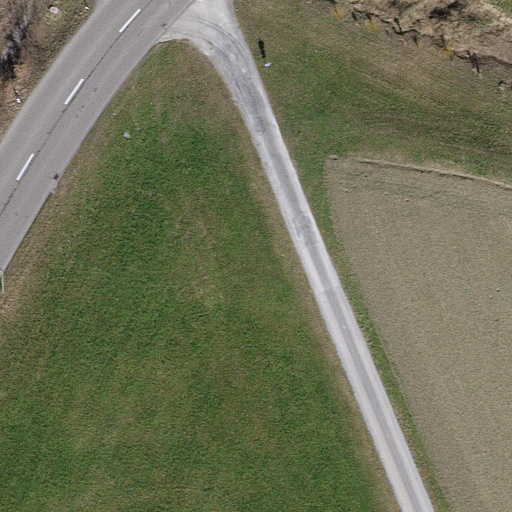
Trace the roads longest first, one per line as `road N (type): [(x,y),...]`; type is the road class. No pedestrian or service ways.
road 1 (track): [(180,0),(224,29),(421,511)]
road 2 (tertiary): [(0,218),(79,82),(152,0)]
